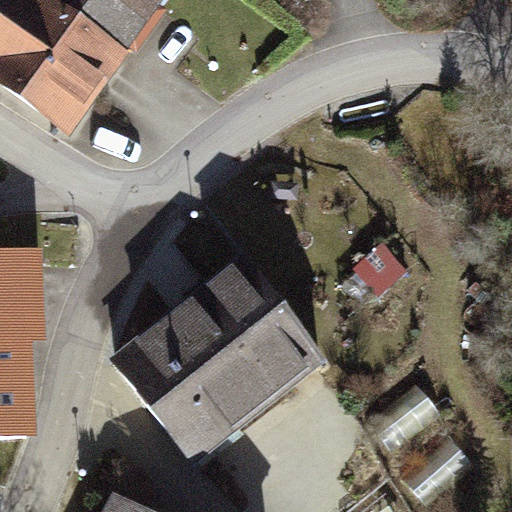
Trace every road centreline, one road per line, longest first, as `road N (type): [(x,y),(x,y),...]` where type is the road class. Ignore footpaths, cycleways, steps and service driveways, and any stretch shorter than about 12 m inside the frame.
road 1 (residential): [(511,66),(474,55),(362,66),(265,109),(142,209)]
road 2 (residential): [(142,209),(84,343),(31,511)]
road 3 (residential): [(142,209),(0,128)]
